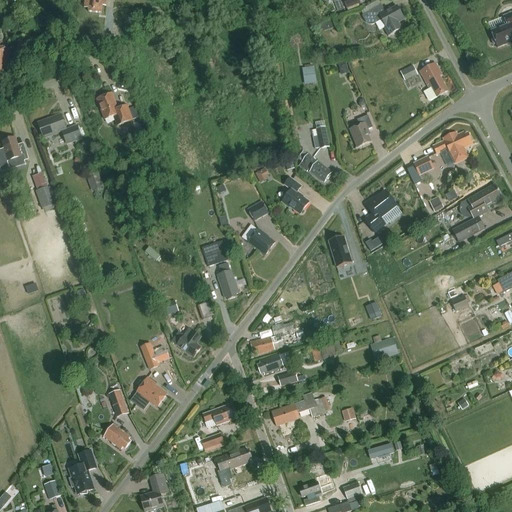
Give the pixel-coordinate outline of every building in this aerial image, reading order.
[(85,0),(85,10),(89,10),(89,13),(102,15),(103,7),(107,7),(107,0),(85,0)] [(180,5),(180,8),(189,8),(189,5),(195,5),(195,0),(176,0),(177,5),(180,5)] [(358,0),(345,0),(343,1),(346,11),(360,6),(358,0)] [(364,16),(363,17),(366,22),(367,24),(368,25),(369,26),(370,26),(372,26),(373,26),(374,26),(382,21),(386,28),(386,29),(390,36),(402,30),(398,24),(404,21),(397,8),(391,11),(390,10),(386,12),(383,6),(382,7),(382,6),(364,16)] [(507,26),(491,32),(494,39),(492,41),(494,46),(497,46),(498,49),(511,44),(510,42),(511,41),(511,13),(503,17),(507,26)] [(323,24),(326,31),(336,27),(334,20),(323,24)] [(30,40),(18,39),(17,69),(29,69),(30,40)] [(0,49),(0,74),(5,75),(5,71),(9,71),(10,49),(0,49)] [(430,91),(432,90),(437,99),(448,93),(440,78),(442,77),(436,65),(420,73),(430,91)] [(313,68),(302,70),(304,81),(315,79),(313,68)] [(418,77),(413,68),(401,74),(406,83),(418,77)] [(437,99),(432,90),(430,91),(425,93),(430,102),(437,99)] [(128,107),(119,111),(113,95),(98,101),(106,121),(114,118),(118,128),(133,122),(128,107)] [(63,133),(67,132),(61,116),(39,125),(45,140),(63,133)] [(372,144),(367,132),(373,129),(368,117),(358,121),(360,127),(350,131),(358,150),(372,144)] [(317,131),(321,150),(329,149),(326,129),(325,129),(324,124),(317,125),(318,130),(317,131)] [(77,126),(68,129),(74,143),(83,140),(77,126)] [(464,150),(473,146),(468,135),(465,136),(464,134),(458,137),(457,134),(444,140),(445,143),(434,148),(437,155),(448,151),(455,165),(468,159),(464,150)] [(9,162),(22,158),(24,163),(30,161),(24,144),(19,146),(16,138),(3,143),(9,162)] [(303,152),(298,159),(302,162),(305,159),(307,156),(303,152)] [(308,156),(303,164),(305,165),(310,169),(313,171),(311,174),(325,184),(332,174),(308,156)] [(11,170),(25,166),(24,163),(23,159),(22,158),(9,162),(11,170)] [(428,158),(414,165),(420,177),(434,170),(428,158)] [(302,163),(299,167),(300,167),(307,173),(310,169),(305,165),(303,164),(302,163)] [(265,169),(256,174),(260,184),(265,181),(263,178),(265,177),(268,176),(265,169)] [(103,189),(97,173),(87,177),(92,192),(103,189)] [(45,181),(43,174),(33,177),(36,185),(38,192),(37,192),(43,210),(45,210),(46,212),(46,213),(56,209),(49,188),(48,189),(45,181)] [(310,204),(300,196),(301,196),(298,193),(302,188),(291,179),(285,187),(292,192),(282,204),(290,210),(291,209),(301,217),(310,204)] [(474,221),(454,233),(460,245),(485,231),(478,219),(489,213),(487,209),(503,200),(496,186),(468,202),(471,207),(468,209),(474,221)] [(398,207),(387,193),(375,202),(374,200),(366,206),(374,216),(366,222),(375,235),(386,226),(381,220),(398,207)] [(263,202),(248,210),(255,222),(270,214),(263,202)] [(441,203),(433,208),(435,213),(443,208),(441,203)] [(248,244),(266,257),(276,244),(265,236),(265,235),(258,230),(248,244)] [(511,234),(497,242),(499,248),(511,241),(511,234)] [(338,272),(353,267),(345,240),(329,245),(338,272)] [(371,241),(365,244),(370,253),(376,249),(372,243),(371,241)] [(208,268),(229,262),(222,242),(202,249),(208,268)] [(228,264),(219,267),(221,276),(231,273),(228,264)] [(225,300),(227,299),(228,302),(238,299),(237,296),(239,295),(232,272),(231,273),(221,276),(218,277),(225,300)] [(511,274),(498,282),(504,294),(511,290),(511,274)] [(31,293),(40,289),(38,283),(28,287),(31,293)] [(354,310),(377,299),(372,288),(353,298),(355,302),(351,304),(354,310)] [(79,292),(77,295),(78,298),(81,299),(85,298),(86,295),(85,292),(82,290),(79,292)] [(455,313),(468,307),(467,304),(471,302),(468,295),(450,303),(455,313)] [(175,302),(160,307),(163,318),(179,312),(175,302)] [(376,303),(366,308),(371,321),(382,317),(376,303)] [(271,338),(251,344),(254,354),(257,354),(257,356),(285,348),(282,340),(277,342),(276,340),(286,337),(295,334),(294,331),(292,324),(283,327),(283,325),(273,327),(274,329),(273,329),(276,338),(272,339),(271,338)] [(180,333),(172,343),(195,359),(202,349),(197,345),(202,338),(190,330),(185,337),(180,333)] [(375,345),(372,346),(376,362),(399,356),(394,339),(381,343),(380,337),(374,339),(375,345)] [(332,340),(325,342),(329,358),(336,356),(332,340)] [(151,344),(141,348),(145,356),(151,371),(160,367),(159,366),(170,361),(166,350),(155,354),(154,352),(151,344)] [(310,346),(314,363),(322,361),(318,344),(310,346)] [(261,375),(265,374),(265,376),(284,369),(283,366),(292,363),(288,354),(280,357),(279,356),(260,363),(261,365),(258,367),(261,375)] [(295,373),(278,378),(281,388),(298,383),(295,373)] [(138,393),(142,396),(136,405),(144,411),(151,402),(158,408),(167,396),(155,387),(156,385),(148,379),(138,393)] [(476,381),(467,385),(469,390),(478,386),(476,381)] [(122,390),(111,394),(119,418),(130,414),(122,390)] [(314,399),(313,394),(303,398),(305,402),(272,413),(277,428),(300,420),(298,414),(310,411),(313,418),(326,414),(325,411),(330,409),(326,395),(314,399)] [(465,399),(458,404),(461,410),(469,405),(465,399)] [(229,423),(238,420),(233,406),(204,416),(207,424),(215,421),(217,427),(224,424),(226,425),(229,424),(229,423)] [(355,420),(352,410),(342,413),(345,423),(355,420)] [(131,439),(128,436),(114,425),(105,438),(112,443),(112,445),(115,447),(117,447),(122,451),(124,449),(126,450),(132,443),(129,441),(131,439)] [(221,437),(202,444),(206,455),(225,448),(221,437)] [(391,446),(368,452),(371,459),(393,453),(391,446)] [(225,457),(230,471),(251,464),(250,461),(253,460),(250,451),(247,452),(246,450),(225,457)] [(95,490),(89,472),(98,469),(92,452),(79,456),(82,466),(70,471),(72,479),(70,480),(73,489),(75,488),(78,496),(81,495),(81,496),(88,496),(88,493),(95,490)] [(355,470),(355,456),(347,456),(347,470),(355,470)] [(43,468),(45,478),(54,476),(51,466),(43,468)] [(226,470),(218,473),(224,488),(232,485),(226,470)] [(150,479),(154,494),(141,498),(145,511),(151,511),(165,508),(162,496),(169,494),(164,476),(150,479)] [(56,482),(44,486),(50,501),(61,496),(56,482)] [(300,492),(299,493),(300,496),(302,497),(302,498),(307,497),(314,494),(315,497),(322,495),(322,494),(322,492),(321,491),(318,483),(299,490),(300,492)] [(358,485),(343,490),(347,501),(362,495),(358,485)] [(0,511),(11,498),(6,493),(0,500),(0,511)] [(308,500),(304,501),(306,507),(321,502),(319,497),(316,498),(315,497),(314,494),(307,497),(308,500)] [(268,511),(271,510),(268,501),(265,502),(265,500),(245,507),(246,511),(268,511)] [(328,510),(328,511),(352,511),(350,505),(349,503),(328,510)] [(358,503),(350,505),(352,511),(360,509),(358,503)]
